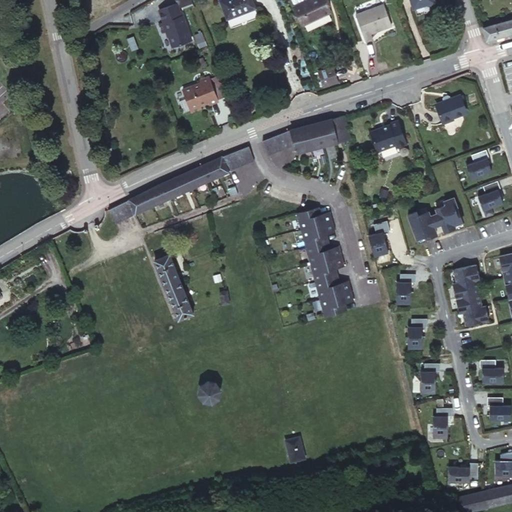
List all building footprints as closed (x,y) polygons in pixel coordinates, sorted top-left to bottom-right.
[(228,22),(255,13),(252,0),(226,0),(222,1),(228,22)] [(331,10),(325,0),(302,0),(293,6),(304,26),(331,10)] [(177,45),(194,40),(185,15),(184,15),(180,3),(162,9),(166,21),(162,22),(165,31),(169,30),(173,43),(177,45)] [(389,27),(383,6),(354,15),(362,43),(373,40),(371,32),(389,27)] [(511,12),(479,21),(482,35),(511,28),(511,12)] [(336,89),(330,71),(315,76),(321,94),(336,89)] [(216,102),(207,79),(199,81),(200,83),(182,89),(189,110),(207,104),(208,106),(216,102)] [(464,103),(437,110),(443,131),(452,129),(451,124),(469,120),(464,103)] [(349,137),(342,113),(281,132),(281,134),(251,144),(254,155),(294,144),(297,152),(324,144),(348,138),(349,137)] [(407,148),(400,124),(390,127),(390,129),(372,135),(378,155),(396,148),(397,151),(407,148)] [(281,134),(281,132),(250,142),(251,144),(281,134)] [(213,156),(240,148),(239,145),(226,150),(213,156)] [(244,156),(240,148),(213,156),(219,169),(244,156)] [(487,148),(473,154),(475,161),(468,164),(473,178),(493,171),(488,157),(490,156),(487,148)] [(219,169),(213,156),(118,205),(125,220),(220,171),(219,169)] [(485,194),(477,197),(482,211),(502,204),(498,190),(500,190),(497,182),(482,187),(485,194)] [(460,221),(452,197),(443,200),(444,204),(434,207),(436,212),(439,222),(442,230),(453,227),(452,224),(460,221)] [(318,204),(295,210),(299,226),(333,219),(331,207),(319,210),(318,204)] [(108,209),(115,226),(125,220),(118,205),(108,209)] [(108,209),(97,215),(106,230),(115,226),(108,209)] [(428,214),(427,210),(417,213),(415,209),(406,212),(414,237),(423,234),(424,237),(434,233),(432,224),(428,214)] [(436,212),(428,214),(432,224),(439,222),(436,212)] [(387,218),(371,222),(373,229),(367,231),(372,255),(388,251),(383,229),(389,228),(387,218)] [(333,219),(299,226),(303,244),(328,238),(327,232),(336,230),(333,219)] [(423,234),(414,237),(414,248),(422,245),(424,237),(423,234)] [(330,244),(328,238),(303,244),(308,262),(343,254),(341,242),(330,244)] [(175,320),(193,313),(167,250),(150,256),(175,320)] [(511,253),(498,256),(502,279),(511,276),(511,253)] [(343,254),(308,262),(313,277),(337,272),(335,264),(344,262),(343,254)] [(474,265),(452,270),(455,283),(455,284),(473,280),(477,280),(474,265)] [(337,272),(313,277),(318,293),(351,287),(349,278),(338,280),(337,272)] [(409,302),(411,281),(415,281),(415,273),(400,272),(399,280),(396,280),(394,301),(409,302)] [(511,276),(502,279),(507,302),(511,301),(511,276)] [(451,284),(454,298),(476,294),(473,280),(455,284),(455,283),(451,284)] [(351,287),(318,293),(323,313),(348,308),(346,302),(354,300),(351,287)] [(218,290),(220,304),(229,303),(227,288),(218,290)] [(476,294),(454,298),(457,313),(461,312),(461,311),(479,307),(476,294)] [(461,312),(464,326),(485,321),(482,307),(479,307),(461,311),(461,312)] [(406,325),(406,346),(421,347),(421,325),(426,325),(426,317),(410,316),(410,325),(406,325)] [(438,361),(422,361),(422,369),(419,369),(418,391),(433,391),(433,369),(438,369),(438,361)] [(490,366),(475,367),(475,375),(477,375),(479,389),(500,388),(499,373),(491,374),(490,366)] [(214,392),(215,390),(214,387),(213,385),(211,384),(209,383),(206,383),(204,384),(202,386),(201,388),(201,391),(202,393),(204,395),(206,396),(208,396),(211,396),(213,394),(214,392)] [(493,403),(477,404),(478,412),(480,412),(481,427),(503,425),(501,410),(493,411),(493,403)] [(450,406),(434,406),(434,414),(430,414),(430,436),(445,436),(445,415),(450,414),(450,406)] [(301,457),(295,434),(282,437),(288,460),(301,457)] [(511,459),(492,460),(492,475),(511,475),(511,459)] [(466,466),(445,465),(444,479),(466,480),(466,477),(474,477),(475,461),(467,461),(466,466)] [(511,483),(448,497),(452,511),(467,511),(511,501),(511,483)]
